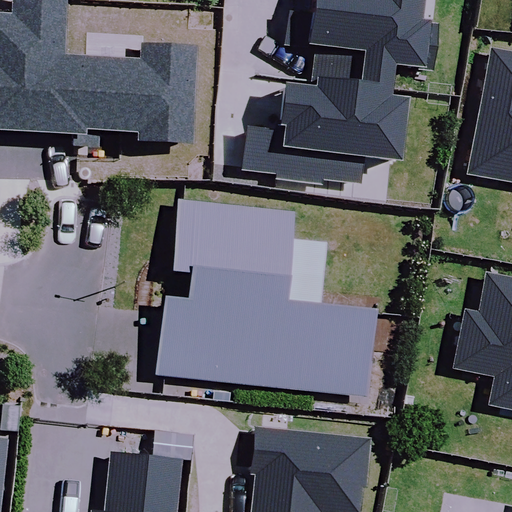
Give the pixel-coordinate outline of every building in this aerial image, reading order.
[(0,135),(79,141),(79,138),(134,141),(134,147),(187,150),(193,50),(138,47),(137,66),(60,61),(64,2),(36,0),(12,0),(11,19),(0,18),(0,135)] [(240,128),(235,169),(354,182),(357,153),(388,156),(398,63),(426,66),(430,22),(407,19),(409,0),(287,0),(283,43),(311,46),(307,86),(274,83),(269,131),(240,128)] [(511,53),(488,49),(465,172),(511,180),(511,53)] [(287,212),(174,201),(164,298),(159,298),(151,374),(356,395),(365,310),(278,301),(287,212)] [(511,278),(482,273),(474,313),(460,310),(448,368),(489,376),(483,403),(511,409),(511,278)] [(356,511),(364,439),(250,427),(245,472),(250,472),(245,511),(356,511)] [(150,432),(147,458),(173,460),(185,461),(188,436),(150,432)] [(167,511),(173,460),(147,458),(107,453),(101,511),(93,511),(87,511),(86,511),(167,511)]
